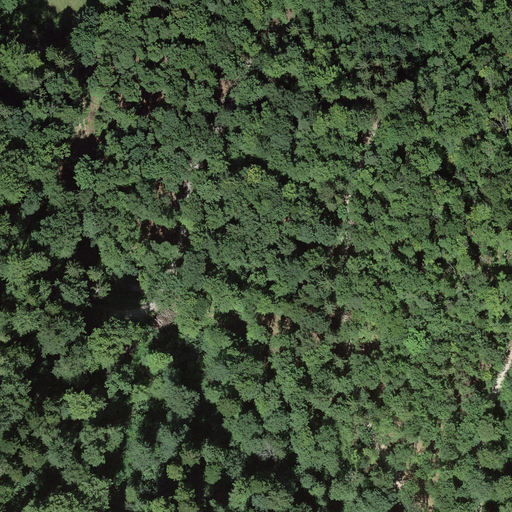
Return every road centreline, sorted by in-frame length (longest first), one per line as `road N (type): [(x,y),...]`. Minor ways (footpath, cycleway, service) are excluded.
road 1 (track): [(411,511),(365,413),(348,349),(342,274),(358,172),(388,110),(448,34),(493,0)]
road 2 (track): [(0,241),(86,301),(134,311),(159,297),(195,167),(243,69),(326,0)]
road 3 (track): [(58,22),(79,140),(122,267),(136,280),(165,276)]
road 4 (track): [(472,511),(489,407),(511,358)]
